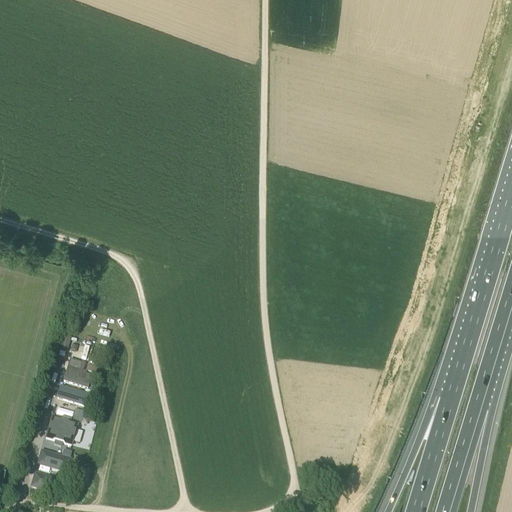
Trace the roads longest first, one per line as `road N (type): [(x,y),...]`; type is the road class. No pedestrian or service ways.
road 1 (track): [(265,0),(264,316),(298,502)]
road 2 (track): [(185,511),(136,275),(103,250),(0,218)]
road 3 (motorway): [(511,194),(449,399)]
road 4 (residential): [(61,361),(13,511)]
road 5 (track): [(148,511),(18,500)]
road 6 (motorway): [(449,399),(419,438),(386,511)]
road 7 (motorway): [(476,408),(511,291)]
